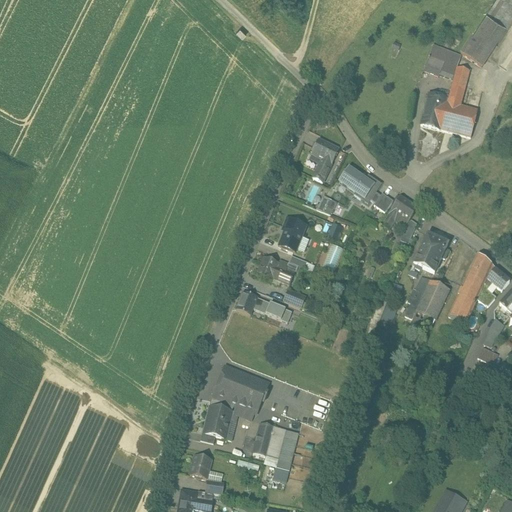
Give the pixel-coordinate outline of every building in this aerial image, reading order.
[(504,0),(506,0),(511,3),(511,0),(495,0),(487,14),(493,18),(504,0)] [(504,0),(493,18),(508,27),(511,20),(511,3),(506,0),(504,0)] [(487,14),(461,54),(482,68),(508,27),(493,18),(487,14)] [(459,57),(433,47),(428,58),(444,64),(454,68),(459,57)] [(444,64),(428,58),(423,72),(439,78),(439,76),(444,64)] [(454,68),(444,64),(439,76),(450,80),(454,68)] [(450,97),(439,131),(471,139),(478,111),(460,106),(469,72),(457,69),(449,97),(450,97)] [(438,98),(429,95),(421,126),(439,131),(450,97),(449,97),(447,96),(446,100),(438,98)] [(321,161),(312,180),(323,185),(339,151),(318,141),(311,156),(321,161)] [(365,180),(349,169),(339,183),(340,183),(356,193),(354,196),(368,205),(371,201),(375,204),(381,197),(376,193),(382,185),(368,176),(365,180)] [(375,204),(374,207),(385,214),(393,202),(382,194),(375,204)] [(316,197),(311,207),(317,210),(322,199),(316,197)] [(317,210),(317,211),(323,214),(329,200),(323,197),(322,199),(317,210)] [(400,198),(388,217),(395,222),(404,228),(417,209),(400,198)] [(329,200),(323,214),(330,217),(337,204),(329,200)] [(395,222),(388,217),(382,226),(389,231),(395,222)] [(305,228),(286,220),(283,228),(286,229),(279,247),(295,254),(305,228)] [(336,238),(341,229),(327,220),(322,230),(336,238)] [(411,221),(404,231),(400,242),(408,245),(413,233),(417,225),(411,221)] [(427,236),(411,271),(418,274),(421,269),(434,275),(441,259),(445,260),(448,253),(445,251),(448,246),(427,236)] [(405,254),(408,245),(400,242),(396,251),(405,254)] [(343,251),(331,245),(321,269),(334,274),(343,251)] [(477,256),(448,318),(466,326),(477,301),(480,295),(487,279),(494,270),(477,256)] [(307,264),(292,258),(289,264),(304,270),(307,264)] [(279,265),(264,259),(256,278),(271,284),(273,280),(289,287),(294,275),(293,275),(294,272),(302,275),(304,270),(289,264),(288,266),(286,272),(277,269),(279,265)] [(288,266),(280,263),(279,265),(277,269),(286,272),(288,266)] [(494,270),(487,279),(480,295),(487,300),(490,296),(492,295),(497,289),(501,292),(509,283),(494,270)] [(423,280),(405,318),(412,321),(415,314),(429,283),(423,280)] [(449,292),(429,283),(415,314),(435,323),(449,292)] [(392,284),(390,295),(400,297),(402,286),(392,284)] [(305,299),(288,292),(284,304),(300,311),(305,299)] [(257,300),(243,294),(236,311),(250,317),(252,312),(254,307),(257,300)] [(487,300),(480,295),(477,301),(485,307),(486,307),(483,305),(487,300)] [(487,300),(483,305),(486,307),(488,308),(495,300),(490,296),(487,300)] [(511,301),(507,297),(500,305),(509,313),(511,309),(511,301)] [(264,302),(257,300),(254,307),(261,310),(264,302)] [(386,305),(379,301),(365,338),(373,341),(386,305)] [(261,310),(259,315),(287,326),(291,314),(264,302),(261,310)] [(502,326),(496,321),(491,329),(499,335),(503,329),(501,328),(501,327),(502,326)] [(481,325),(476,335),(481,337),(486,327),(481,325)] [(486,327),(481,337),(486,339),(487,337),(490,329),(486,327)] [(499,335),(491,329),(490,329),(487,337),(488,337),(486,343),(492,345),(499,335)] [(482,348),(477,358),(492,366),(498,355),(482,348)] [(441,365),(421,356),(407,387),(426,396),(441,365)] [(217,400),(212,398),(212,399),(210,406),(210,409),(219,411),(222,401),(249,412),(246,420),(252,422),(262,397),(266,399),(268,395),(263,394),(266,387),(228,372),(217,400)] [(219,411),(210,409),(204,435),(204,436),(215,439),(225,441),(231,414),(219,411)] [(273,429),(260,426),(253,456),(266,459),(273,429)] [(285,432),(273,429),(266,459),(277,462),(282,442),(285,432)] [(215,439),(204,436),(204,435),(202,435),(200,443),(213,446),(215,439)] [(282,442),(277,462),(283,463),(288,443),(282,442)] [(211,462),(195,458),(190,477),(207,481),(215,482),(217,475),(209,473),(211,462)] [(276,469),(277,462),(266,459),(264,467),(276,469)] [(209,483),(207,495),(221,497),(223,485),(220,485),(215,484),(209,483)] [(198,495),(182,492),(179,507),(180,507),(195,510),(197,501),(198,495)] [(466,503),(446,492),(438,506),(439,507),(436,511),(458,511),(460,511),(461,511),(466,503)] [(195,510),(180,507),(179,511),(210,511),(212,504),(197,501),(195,510)]
